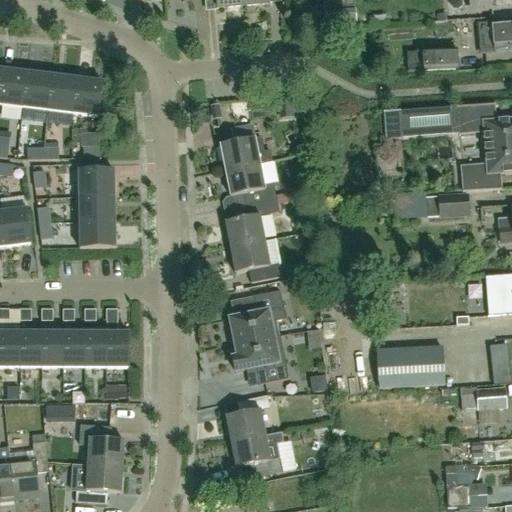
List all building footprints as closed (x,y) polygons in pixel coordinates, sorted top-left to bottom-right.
[(216,0),(217,9),(243,7),(242,0),(216,0)] [(326,12),(327,26),(357,24),(356,10),(326,12)] [(511,22),(482,26),(483,38),(485,51),(511,48),(511,22)] [(407,73),(424,72),(456,70),(454,51),(423,53),(406,54),(407,73)] [(26,73),(1,70),(0,77),(0,106),(22,109),(26,73)] [(51,76),(26,73),(22,109),(47,112),(51,76)] [(76,79),(51,76),(47,112),(72,115),(76,79)] [(102,83),(76,79),(72,115),(97,118),(102,83)] [(511,120),(495,121),(494,107),(495,107),(495,105),(456,109),(456,110),(457,110),(459,135),(484,133),(487,166),(462,169),(464,194),(463,194),(463,195),(502,192),(502,191),(501,191),(500,174),(511,173),(511,120)] [(452,128),(452,116),(412,118),(413,131),(452,128)] [(225,174),(260,166),(254,140),(264,138),(262,125),(231,131),(234,144),(219,147),(225,174)] [(6,136),(0,134),(0,159),(7,160),(9,148),(5,148),(6,136)] [(84,161),(100,161),(100,148),(84,148),(84,161)] [(42,162),(42,149),(27,150),(28,162),(42,162)] [(42,162),(59,161),(59,149),(42,149),(42,162)] [(0,164),(0,177),(12,179),(14,167),(0,164)] [(243,195),(246,208),(308,196),(306,191),(276,197),(273,184),(264,186),(260,166),(225,174),(230,197),(243,195)] [(79,199),(115,198),(114,172),(78,172),(79,199)] [(35,191),(47,189),(45,173),(33,174),(35,191)] [(426,199),(426,195),(423,195),(423,196),(400,198),(401,220),(439,219),(439,221),(470,219),(469,195),(438,197),(438,199),(426,199)] [(225,224),(230,250),(266,243),(261,217),(279,213),(278,206),(308,200),(308,196),(246,208),(248,219),(225,224)] [(115,198),(79,199),(79,224),(115,224),(115,198)] [(387,200),(387,216),(396,215),(395,200),(387,200)] [(511,206),(511,207),(511,214),(511,229),(499,231),(501,244),(511,242),(511,206)] [(5,248),(31,245),(27,209),(1,212),(5,248)] [(39,226),(51,224),(49,209),(37,210),(39,226)] [(51,224),(39,226),(40,241),(53,240),(51,224)] [(115,224),(79,224),(79,250),(115,250),(115,224)] [(276,241),(266,243),(230,250),(235,276),(249,273),(252,287),(282,280),(280,267),(281,267),(276,241)] [(511,275),(485,278),(488,318),(511,316),(511,275)] [(230,320),(235,347),(278,338),(275,324),(285,322),(278,294),(254,298),(257,315),(230,320)] [(0,323),(10,323),(10,311),(0,311),(0,323)] [(20,323),(32,323),(31,311),(19,311),(20,323)] [(53,323),(53,311),(42,311),(42,323),(53,323)] [(63,323),(75,323),(75,311),(63,311),(63,323)] [(85,323),(96,323),(96,311),(85,311),(85,323)] [(107,323),(118,323),(118,311),(106,311),(107,323)] [(0,371),(19,371),(19,335),(0,334),(0,371)] [(41,371),(41,334),(19,335),(19,371),(41,371)] [(63,371),(63,334),(41,334),(41,371),(63,371)] [(84,371),(84,334),(63,334),(63,371),(84,371)] [(106,371),(106,334),(84,334),(84,371),(106,371)] [(106,371),(128,371),(128,334),(106,334),(106,371)] [(235,347),(237,358),(232,359),(235,374),(255,370),(258,387),(288,381),(278,338),(235,347)] [(511,340),(498,341),(500,364),(511,363),(511,340)] [(379,391),(444,387),(442,349),(377,353),(379,391)] [(296,382),(277,385),(278,397),(297,395),(296,382)] [(478,413),(479,426),(498,422),(497,412),(507,411),(505,390),(475,392),(475,388),(460,389),(461,412),(477,410),(478,413)] [(116,404),(132,403),(132,393),(115,394),(116,404)] [(231,445),(266,438),(260,411),(269,410),(267,397),(236,403),(239,416),(225,418),(231,445)] [(70,426),(69,413),(54,415),(56,428),(70,426)] [(122,469),(124,443),(111,442),(112,430),(80,428),(79,441),(89,441),(88,467),(122,469)] [(10,463),(14,502),(39,500),(36,475),(49,474),(45,444),(44,436),(32,437),(33,446),(31,446),(32,453),(9,456),(10,463)] [(266,438),(231,445),(236,469),(249,467),(252,479),(282,473),(280,461),(271,462),(266,438)] [(471,445),(472,453),(472,460),(482,459),(482,452),(484,452),(483,444),(471,445)] [(10,463),(0,464),(0,503),(14,502),(10,463)] [(446,469),(447,489),(447,510),(470,509),(469,488),(473,481),(478,483),(482,470),(465,465),(464,468),(446,469)] [(121,495),(122,469),(88,467),(86,493),(76,492),(75,506),(107,508),(108,495),(121,495)]
